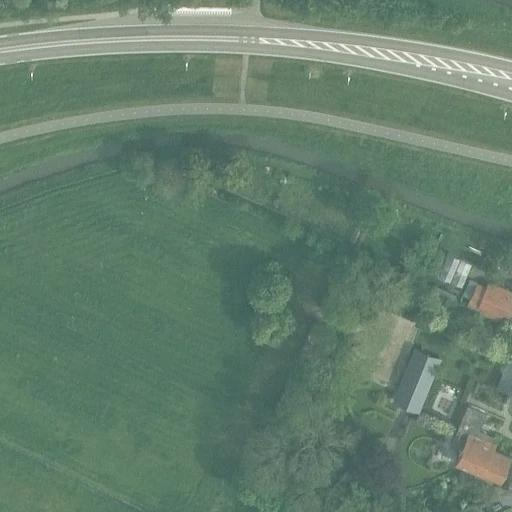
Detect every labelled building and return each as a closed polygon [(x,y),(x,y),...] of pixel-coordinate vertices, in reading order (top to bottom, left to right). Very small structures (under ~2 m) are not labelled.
[(441,277),(465,283),(471,257),(447,252),(441,277)] [(503,273),(511,275),(511,258),(507,257),(503,273)] [(477,282),(470,299),(508,316),(511,307),(511,297),(510,297),(511,292),(511,291),(489,282),(487,286),(477,282)] [(416,349),(395,401),(419,411),(440,358),(416,349)] [(511,360),(509,359),(496,388),(511,395),(511,360)] [(468,404),(454,438),(465,442),(456,463),(500,481),(510,457),(493,449),(495,443),(475,434),(484,411),(468,404)]
